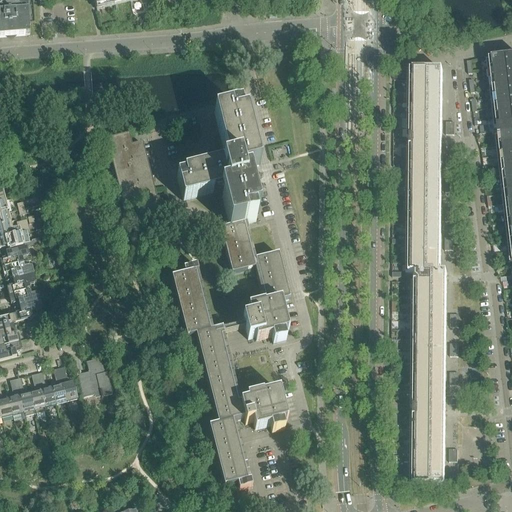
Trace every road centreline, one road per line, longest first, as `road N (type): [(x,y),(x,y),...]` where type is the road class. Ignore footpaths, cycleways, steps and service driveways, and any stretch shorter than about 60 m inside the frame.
road 1 (tertiary): [(380,511),(371,412),(375,25)]
road 2 (tertiary): [(342,26),(345,511)]
road 3 (residential): [(265,511),(250,452),(304,431),(291,359),(308,334),(251,100)]
road 4 (residential): [(511,448),(456,52)]
road 5 (tertiary): [(0,54),(241,35)]
road 6 (residential): [(203,112),(208,136),(192,166),(165,173),(156,132),(166,120)]
